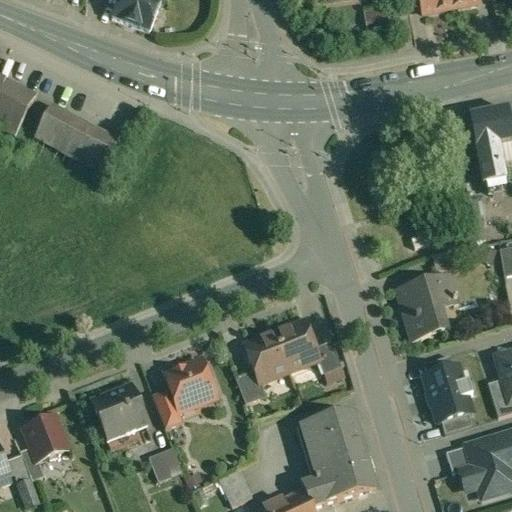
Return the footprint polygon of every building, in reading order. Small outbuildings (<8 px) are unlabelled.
[(109,0),(108,4),(116,7),(111,21),(149,36),(161,4),(150,0),(109,0)] [(418,0),(422,17),(450,12),(447,0),(418,0)] [(447,0),(450,12),(478,6),(476,0),(447,0)] [(385,13),(364,17),(367,36),(388,32),(385,13)] [(367,36),(350,39),(352,47),(369,45),(367,36)] [(0,130),(15,138),(35,99),(0,80),(0,130)] [(91,129),(52,108),(35,139),(74,160),(91,129)] [(511,142),(506,112),(468,119),(474,152),(497,148),(511,144),(511,142)] [(119,144),(91,129),(74,160),(103,175),(119,144)] [(497,148),(477,151),(482,179),(502,176),(497,148)] [(477,205),(464,207),(472,245),(484,243),(477,205)] [(511,250),(499,253),(504,279),(511,277),(511,250)] [(496,254),(485,251),(480,265),(491,269),(496,254)] [(456,253),(431,259),(435,275),(460,269),(456,253)] [(447,279),(397,294),(412,345),(444,335),(435,308),(450,303),(452,310),(457,308),(455,301),(454,301),(447,279)] [(303,325),(273,337),(288,376),(318,365),(318,364),(314,352),(303,325)] [(273,337),(243,349),(253,375),(258,388),(259,387),(288,376),(273,337)] [(331,345),(314,352),(318,364),(318,365),(323,378),(341,371),(331,345)] [(502,383),(509,405),(511,404),(511,356),(496,362),(502,383)] [(426,379),(453,371),(450,359),(423,368),(426,379)] [(201,365),(163,379),(168,394),(177,417),(179,417),(215,403),(201,365)] [(426,379),(423,380),(437,427),(441,426),(467,418),(471,417),(466,400),(472,399),(467,384),(462,386),(457,369),(453,371),(426,379)] [(341,371),(323,378),(326,386),(344,379),(341,371)] [(253,375),(235,382),(245,408),(265,400),(259,387),(258,388),(253,375)] [(511,404),(509,405),(502,383),(487,387),(498,421),(511,417),(511,404)] [(131,391),(90,407),(105,446),(107,446),(106,443),(144,428),(145,431),(146,430),(131,391)] [(177,417),(168,394),(152,400),(165,434),(182,427),(179,417),(177,417)] [(352,414),(312,426),(317,443),(306,446),(316,481),(314,482),(315,485),(300,490),(302,493),(303,493),(311,511),(376,491),(352,414)] [(444,437),(471,429),(467,418),(441,426),(444,437)] [(53,422),(23,434),(31,452),(37,467),(38,467),(45,464),(49,465),(56,462),(58,459),(58,458),(66,455),(53,422)] [(484,444),(467,450),(473,471),(461,475),(466,493),(478,490),(482,502),(511,493),(505,476),(511,473),(511,435),(492,442),(493,444),(485,446),(484,444)] [(473,471),(467,450),(446,456),(452,477),(461,475),(473,471)] [(31,452),(20,457),(21,460),(29,482),(30,482),(31,486),(44,481),(38,467),(37,467),(31,452)] [(172,453),(161,457),(170,479),(180,475),(172,453)] [(0,457),(0,485),(10,482),(0,457)] [(29,482),(21,460),(9,465),(17,487),(29,482)] [(237,472),(217,482),(232,511),(252,502),(237,472)] [(302,493),(282,503),(282,501),(261,511),(311,511),(303,493),(302,493)]
